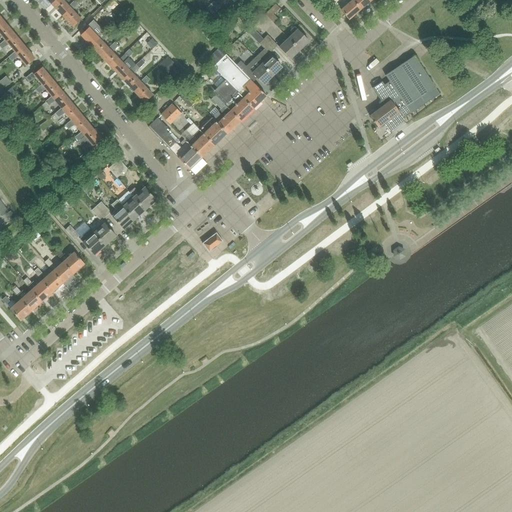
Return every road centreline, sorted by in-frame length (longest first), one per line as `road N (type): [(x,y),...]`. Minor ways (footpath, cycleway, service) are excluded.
road 1 (primary): [(511,62),(263,246)]
road 2 (primary): [(272,257),(511,76)]
road 3 (residential): [(191,211),(16,0)]
road 4 (unclassified): [(20,366),(191,211)]
road 5 (primary): [(41,432),(203,300)]
road 6 (unclassified): [(214,190),(308,107),(352,52)]
